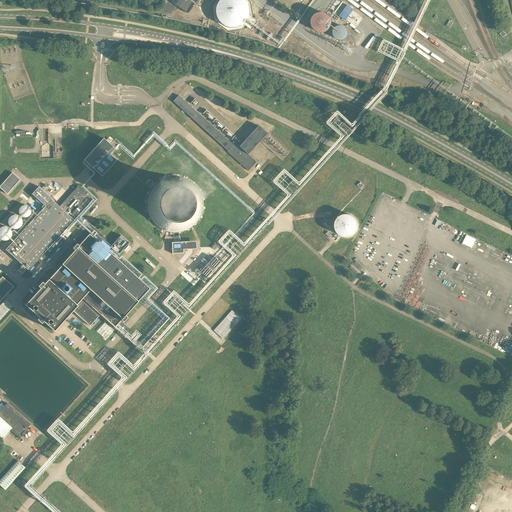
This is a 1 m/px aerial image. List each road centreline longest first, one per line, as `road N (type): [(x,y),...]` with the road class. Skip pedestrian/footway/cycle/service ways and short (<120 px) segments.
road 1 (tertiary): [(511,184),(368,104),(234,56)]
road 2 (unknown): [(152,105),(135,124),(26,129)]
road 3 (tertiary): [(234,56),(104,25)]
road 4 (tertiary): [(103,37),(234,56)]
